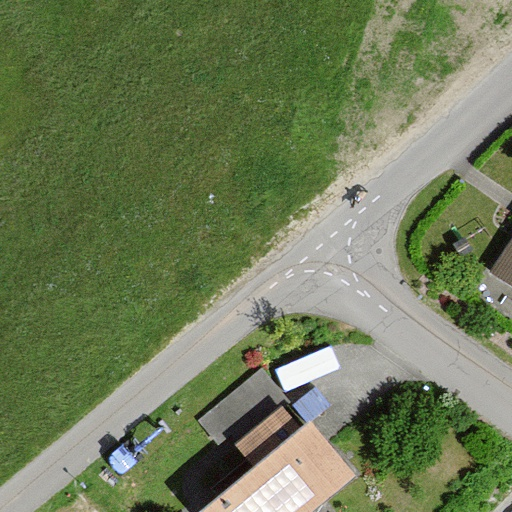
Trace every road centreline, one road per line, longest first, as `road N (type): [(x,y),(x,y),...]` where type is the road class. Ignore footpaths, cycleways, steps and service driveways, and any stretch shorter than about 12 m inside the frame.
road 1 (residential): [(4,511),(311,256)]
road 2 (residential): [(311,256),(511,77)]
road 3 (residential): [(311,256),(511,400)]
